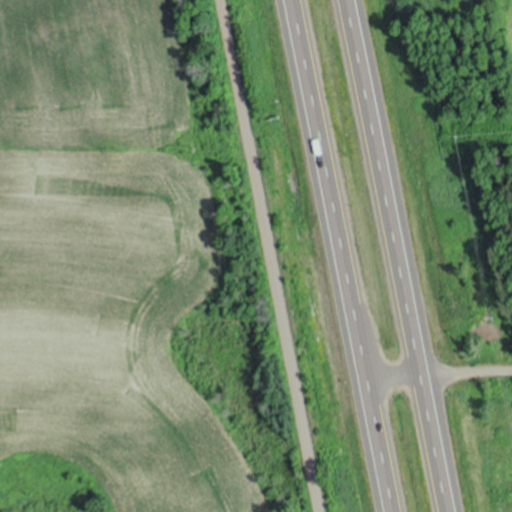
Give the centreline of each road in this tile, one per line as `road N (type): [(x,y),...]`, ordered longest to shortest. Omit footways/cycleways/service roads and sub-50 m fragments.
road 1 (trunk): [(446,511),(345,0)]
road 2 (trunk): [(297,0),(396,511)]
